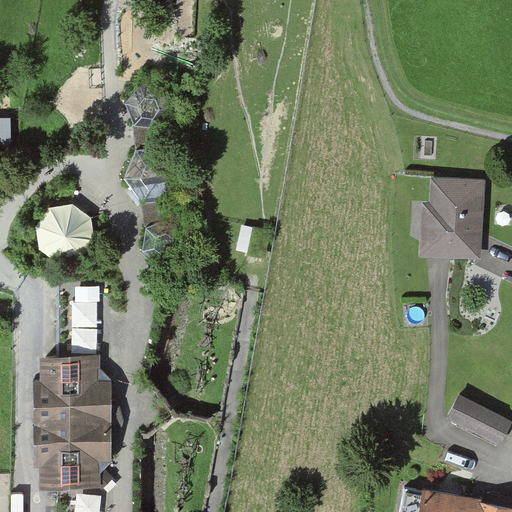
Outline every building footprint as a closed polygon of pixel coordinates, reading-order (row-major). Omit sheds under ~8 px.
[(173,0),(152,0),(153,1),(152,6),(172,8),(173,0)] [(135,123),(156,127),(172,108),(164,86),(140,82),(126,102),(135,123)] [(0,117),(0,150),(9,151),(9,118),(0,117)] [(157,200),(173,153),(143,143),(128,190),(157,200)] [(419,253),(483,258),(489,177),(433,173),(431,195),(423,194),(419,253)] [(36,224),(39,247),(58,260),(82,258),(95,238),(92,216),(73,202),(49,205),(36,224)] [(146,224),(142,250),(163,266),(185,254),(186,229),(167,217),(146,224)] [(269,228),(253,225),(247,254),(263,257),(269,228)] [(102,280),(60,280),(60,349),(102,349),(102,280)] [(40,484),(102,484),(102,469),(112,458),(112,418),(112,378),(100,378),(101,353),(43,353),(43,375),(35,375),(35,460),(40,460),(40,484)] [(511,411),(464,388),(452,412),(506,439),(511,427),(511,411)] [(418,511),(509,511),(511,505),(511,496),(477,488),(474,499),(424,488),(418,511)]
